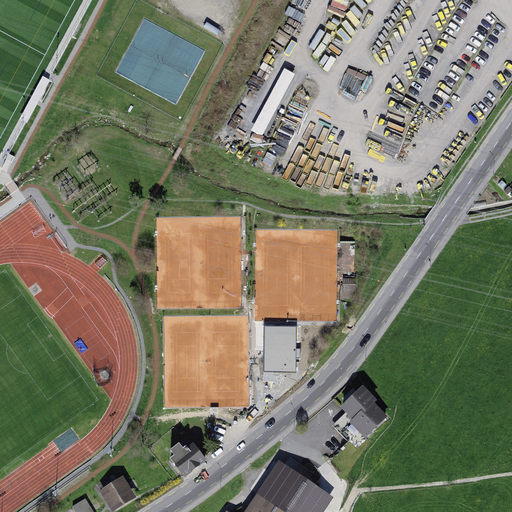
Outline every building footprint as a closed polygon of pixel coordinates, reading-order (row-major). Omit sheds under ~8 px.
[(251,128),(262,134),(295,73),(284,67),(251,128)] [(48,194),(34,198),(38,213),(52,209),(48,194)] [(296,327),(264,327),(264,373),(295,373),(296,327)] [(365,435),(384,416),(371,403),(373,401),(362,390),(344,408),(355,419),(352,422),(365,435)] [(175,453),(171,457),(185,475),(206,459),(193,442),(185,448),(179,441),(171,448),(175,453)] [(287,448),(243,511),(224,511),(222,511),(221,511),(307,511),(297,505),(321,471),(287,448)] [(123,476),(100,490),(113,511),(135,497),(123,476)] [(93,511),(86,498),(72,506),(75,511),(93,511)]
